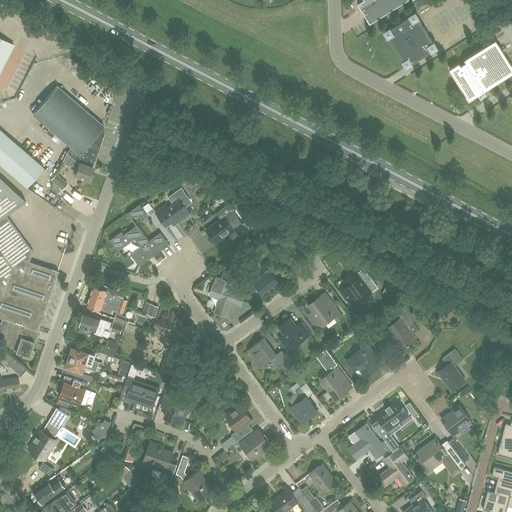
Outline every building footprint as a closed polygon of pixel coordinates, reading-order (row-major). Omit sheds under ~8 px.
[(362,0),(363,1),(356,5),(361,13),(362,12),(363,14),(362,15),(366,20),(369,24),(407,0),(362,0)] [(431,51),(437,47),(434,41),(433,42),(418,18),(419,18),(415,12),(409,15),(409,16),(390,28),(384,31),(388,37),(403,61),(402,61),(406,67),(412,63),(431,51)] [(0,38),(0,70),(13,45),(0,38)] [(461,65),(459,62),(449,69),(461,87),(469,100),(476,95),(479,94),(481,97),(486,93),(484,90),(487,88),(511,72),(511,65),(496,39),(464,59),(466,61),(461,65)] [(66,153),(78,163),(79,161),(93,166),(95,162),(105,133),(101,130),(103,127),(57,86),(32,114),(49,129),(46,132),(51,136),(54,133),(71,148),(66,153)] [(0,131),(0,165),(26,187),(43,168),(0,131)] [(79,161),(78,163),(74,175),(82,178),(81,180),(82,180),(89,182),(92,175),(92,174),(91,174),(93,166),(79,161)] [(67,184),(56,174),(51,180),(62,189),(67,184)] [(11,348),(16,349),(15,351),(29,356),(33,341),(58,270),(51,268),(51,269),(28,261),(31,251),(32,251),(5,214),(24,200),(0,177),(0,318),(2,319),(0,323),(0,337),(9,349),(11,348)] [(166,205),(155,212),(165,227),(175,220),(177,222),(189,213),(185,207),(191,202),(181,188),(167,197),(172,204),(168,208),(166,205)] [(220,220),(205,230),(215,244),(234,230),(233,229),(242,223),(234,211),(235,211),(229,203),(215,214),(220,220)] [(137,215),(138,215),(141,219),(147,215),(139,204),(127,213),(131,219),(137,215)] [(266,217),(264,209),(257,211),(260,219),(266,217)] [(121,231),(109,240),(118,251),(135,238),(141,246),(131,253),(139,265),(161,249),(154,238),(149,242),(138,226),(124,235),(121,231)] [(260,266),(264,272),(253,281),(251,279),(244,284),(250,293),(258,288),(262,293),(277,282),(271,273),(278,267),(271,258),(260,266)] [(219,277),(216,285),(213,284),(210,293),(220,297),(215,312),(224,316),(229,301),(240,305),(243,295),(226,270),(223,273),(221,277),(219,277)] [(346,299),(347,299),(352,306),(377,287),(370,278),(364,282),(355,270),(343,279),(347,284),(339,291),(346,299)] [(392,273),(387,282),(396,287),(401,277),(392,273)] [(114,303),(120,305),(124,307),(126,300),(122,299),(122,297),(113,294),(111,297),(105,294),(107,290),(93,285),(90,294),(114,303)] [(100,309),(111,313),(112,310),(117,311),(120,305),(114,303),(90,294),(86,304),(100,309)] [(317,328),(333,316),(337,322),(344,317),(339,310),(338,311),(330,301),(325,305),(319,297),(308,305),(315,314),(309,318),(317,328)] [(148,315),(152,304),(146,301),(145,302),(143,307),(142,312),(148,315)] [(158,307),(152,304),(148,315),(155,317),(158,307)] [(400,317),(385,328),(401,350),(416,338),(411,331),(416,327),(402,307),(395,311),(400,317)] [(163,313),(162,315),(163,317),(156,322),(173,347),(190,335),(172,311),(170,312),(169,311),(167,310),(163,313)] [(99,318),(83,313),(79,325),(80,325),(78,331),(86,333),(88,328),(95,331),(94,333),(102,335),(104,328),(109,329),(111,322),(99,318)] [(114,318),(125,322),(128,324),(127,323),(129,318),(116,313),(114,318)] [(121,331),(122,331),(125,322),(114,318),(110,330),(120,333),(121,331)] [(279,326),(284,333),(278,337),(287,350),(310,334),(301,322),(296,326),(290,318),(279,326)] [(320,337),(319,337),(313,341),(321,352),(327,347),(320,337)] [(264,338),(247,350),(259,366),(267,360),(268,361),(273,361),(275,364),(284,365),(291,375),(297,370),(290,361),(282,349),(276,354),(264,338)] [(118,343),(108,340),(104,353),(114,356),(118,343)] [(367,345),(351,357),(346,361),(353,371),(359,367),(365,376),(376,367),(371,360),(376,356),(367,345)] [(72,347),(69,356),(97,366),(99,362),(94,360),(96,354),(89,352),(72,347)] [(438,371),(452,390),(466,380),(455,365),(463,359),(455,348),(443,357),(448,364),(438,371)] [(316,356),(329,373),(320,379),(334,398),(346,390),(340,382),(345,379),(337,367),(335,368),(334,366),(337,364),(326,349),(316,356)] [(5,351),(0,354),(0,359),(2,358),(8,366),(19,376),(26,369),(5,351)] [(172,353),(170,358),(164,356),(160,370),(180,376),(185,357),(172,353)] [(73,374),(80,377),(84,367),(96,371),(97,366),(69,356),(65,366),(75,369),(73,374)] [(298,370),(292,375),(297,382),(300,386),(306,382),(298,370)] [(122,380),(123,376),(110,371),(109,376),(122,380)] [(128,391),(126,397),(150,406),(154,395),(156,396),(159,388),(133,380),(134,375),(129,373),(123,389),(128,391)] [(65,381),(57,403),(67,406),(70,400),(80,403),(86,405),(91,390),(85,389),(87,383),(75,378),(74,378),(65,375),(63,381),(65,381)] [(0,391),(2,391),(1,388),(18,386),(17,377),(0,379),(0,391)] [(178,381),(168,377),(167,381),(177,385),(178,381)] [(168,386),(161,406),(167,408),(164,417),(182,423),(189,403),(177,399),(181,390),(168,386)] [(294,393),(287,398),(292,405),(289,407),(301,423),(309,417),(311,418),(313,418),(315,417),(316,416),(317,414),(317,411),(318,411),(307,397),(307,396),(299,386),(295,389),(297,391),(294,393)] [(387,431),(408,415),(404,410),(397,400),(376,416),(378,420),(381,424),(375,428),(392,451),(399,446),(392,437),(392,438),(387,431)] [(410,401),(405,405),(411,413),(416,409),(410,401)] [(252,429),(248,423),(251,421),(239,405),(225,415),(236,430),(231,434),(232,436),(220,444),(225,450),(252,429)] [(441,418),(453,435),(460,431),(458,428),(470,420),(459,405),(441,418)] [(106,436),(110,421),(105,419),(98,426),(106,436)] [(48,420),(44,428),(45,429),(44,432),(40,429),(28,447),(46,459),(49,453),(48,452),(52,446),(54,446),(55,444),(51,441),(53,439),(54,439),(61,428),(48,420)] [(375,457),(384,451),(383,448),(365,424),(356,431),(362,439),(349,449),(355,458),(369,448),(375,457)] [(504,429),(497,453),(511,457),(511,424),(509,430),(504,429)] [(97,425),(90,432),(99,443),(107,437),(106,436),(98,426),(97,425)] [(453,435),(449,439),(453,445),(464,437),(460,431),(453,435)] [(251,435),(240,443),(252,460),(271,446),(261,434),(254,439),(251,435)] [(119,451),(108,437),(91,450),(101,464),(107,460),(118,452),(119,451)] [(416,451),(420,456),(415,460),(427,476),(433,471),(432,470),(442,462),(453,477),(462,470),(461,468),(465,465),(463,463),(453,448),(446,453),(435,438),(416,451)] [(150,441),(142,462),(152,466),(154,462),(165,466),(161,477),(170,481),(176,464),(169,461),(172,452),(159,447),(160,444),(150,441)] [(453,448),(463,463),(469,459),(458,444),(453,448)] [(127,445),(122,458),(132,461),(137,448),(127,445)] [(393,451),(394,452),(385,458),(391,467),(377,476),(384,486),(398,476),(404,484),(412,478),(401,462),(408,457),(400,446),(394,451),(394,450),(393,451)] [(220,461),(228,456),(224,450),(216,456),(220,461)] [(118,452),(107,460),(112,466),(119,475),(121,478),(122,476),(130,470),(123,460),(122,458),(118,452)] [(190,488),(199,500),(212,489),(204,477),(205,476),(200,469),(189,477),(184,471),(189,457),(183,454),(176,473),(181,475),(185,481),(183,482),(189,489),(190,488)] [(322,463),(309,473),(323,491),(336,482),(322,463)] [(511,470),(494,466),(491,476),(498,478),(496,485),(511,489),(511,470)] [(43,502),(62,487),(65,486),(60,479),(52,485),(49,481),(35,492),(43,502)] [(488,490),(485,500),(508,506),(510,496),(511,496),(511,489),(496,485),(494,492),(488,490)] [(316,497),(315,498),(306,486),(301,489),(305,495),(317,511),(319,511),(322,510),(324,508),(316,497)] [(277,511),(284,511),(298,502),(300,503),(304,509),(304,511),(314,511),(316,510),(317,511),(305,495),(298,501),(288,488),(270,502),(277,511)] [(56,511),(62,508),(64,511),(76,502),(67,490),(59,496),(58,496),(45,506),(47,508),(47,510),(48,511),(56,511)] [(413,505),(402,511),(433,511),(424,500),(427,498),(421,491),(409,499),(413,505)] [(358,511),(350,501),(343,506),(337,499),(324,508),(322,510),(319,511),(358,511)] [(485,500),(483,509),(489,511),(488,511),(506,511),(508,506),(485,500)] [(82,511),(86,509),(81,502),(68,511),(82,511)] [(255,511),(261,507),(257,502),(252,506),(255,511)]
